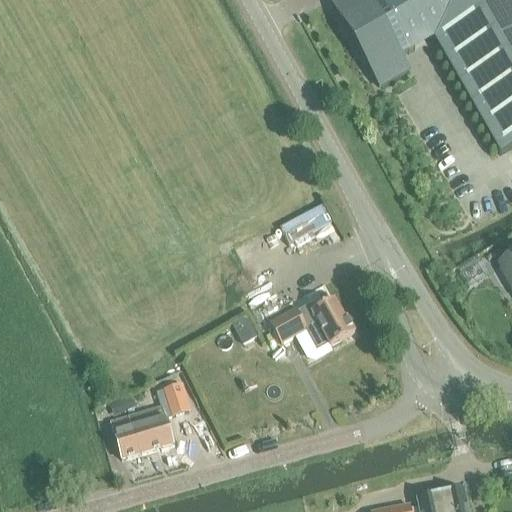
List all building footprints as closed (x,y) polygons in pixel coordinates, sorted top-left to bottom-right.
[(511,0),(330,0),(328,1),(381,94),(411,76),(403,62),(435,44),(501,158),(511,150),(511,0)] [(511,266),(510,267),(501,273),(511,291),(511,263),(511,266)] [(341,322),(331,304),(300,322),(294,311),(268,326),(280,347),(304,333),(315,353),(326,346),(328,349),(331,347),(332,348),(339,344),(338,342),(353,334),(344,321),(341,322)] [(245,321),(232,328),(242,346),(255,339),(245,321)] [(171,448),(164,421),(171,419),(186,415),(179,390),(157,397),(161,411),(128,421),(139,457),(171,448)] [(130,399),(122,403),(128,415),(135,411),(130,399)] [(121,462),(139,457),(128,421),(110,426),(121,462)] [(465,511),(462,493),(439,498),(441,511),(465,511)] [(441,511),(439,498),(416,503),(417,511),(441,511)]
